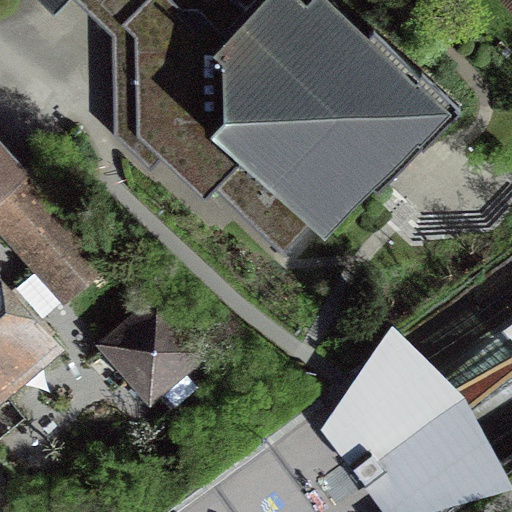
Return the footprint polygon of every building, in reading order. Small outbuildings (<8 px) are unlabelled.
[(99,0),(100,0),(135,34),(137,132),(205,197),(215,187),(284,252),(312,223),(325,234),(372,185),(377,189),(422,144),(423,145),(461,107),(422,69),(420,71),(374,27),(369,31),(335,0),(294,0),(283,12),(270,0),(264,0),(250,14),(236,0),(99,0)] [(0,153),(0,180),(14,169),(13,168),(0,153)] [(22,159),(13,168),(14,169),(0,180),(0,203),(67,279),(102,249),(22,159)] [(0,367),(7,375),(44,342),(32,329),(44,319),(13,285),(2,295),(0,292),(0,367)] [(158,298),(108,341),(151,391),(201,348),(158,298)] [(511,380),(475,409),(481,419),(511,395),(511,317),(443,368),(453,378),(511,336),(511,380)] [(418,343),(392,319),(321,425),(386,511),(419,511),(511,482),(511,477),(499,451),(481,419),(475,409),(511,380),(511,336),(453,378),(443,368),(418,343)]
